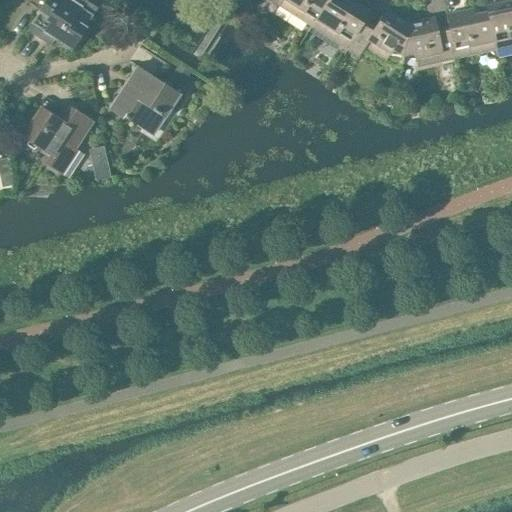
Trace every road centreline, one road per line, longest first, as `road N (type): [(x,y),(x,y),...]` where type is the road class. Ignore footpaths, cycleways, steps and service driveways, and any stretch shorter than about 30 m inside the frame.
road 1 (secondary): [(184,511),(376,438),(511,399)]
road 2 (unclassified): [(297,511),(511,439)]
road 3 (residential): [(120,45),(92,62),(0,78)]
